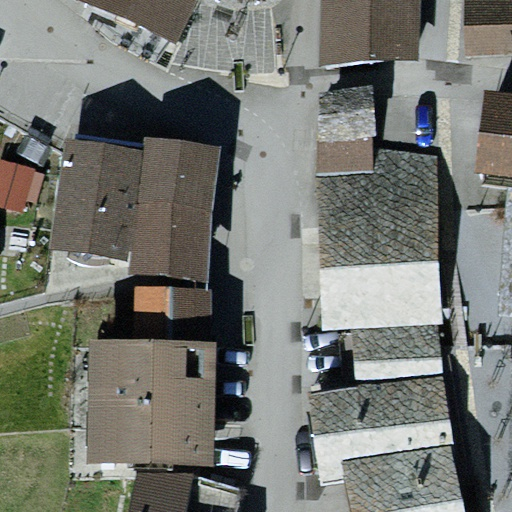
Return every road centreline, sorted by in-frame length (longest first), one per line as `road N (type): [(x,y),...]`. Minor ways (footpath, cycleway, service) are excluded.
road 1 (track): [(495,511),(455,325),(438,84),(443,0)]
road 2 (residential): [(272,143),(264,511)]
road 3 (residential): [(17,0),(55,42),(154,106),(272,143)]
road 4 (track): [(0,314),(124,283),(269,295)]
road 5 (residential): [(293,90),(511,89)]
